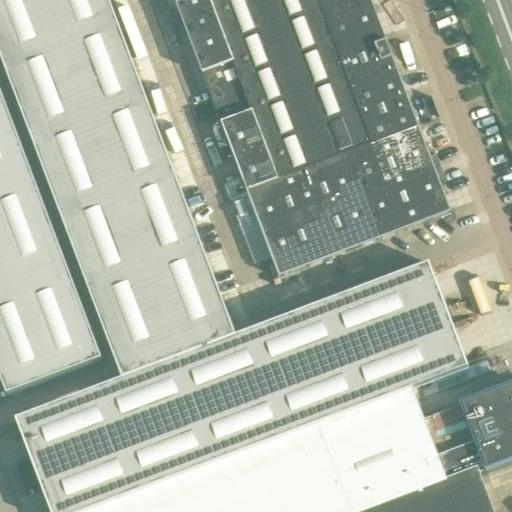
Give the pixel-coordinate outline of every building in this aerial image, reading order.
[(109,0),(0,0),(0,55),(122,381),(237,338),(109,0)] [(173,0),(279,278),(451,214),(369,0),(173,0)] [(0,89),(0,377),(7,397),(103,361),(0,89)] [(122,381),(17,421),(50,511),(93,511),(413,391),(469,370),(430,265),(237,338),(122,381)] [(511,462),(511,387),(424,421),(413,391),(93,511),(493,511),(479,474),(511,462)]
